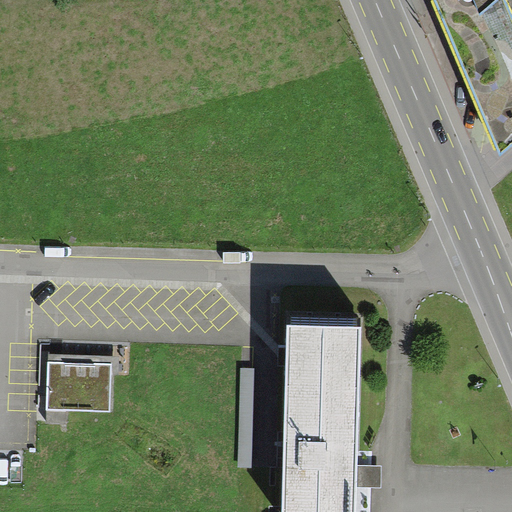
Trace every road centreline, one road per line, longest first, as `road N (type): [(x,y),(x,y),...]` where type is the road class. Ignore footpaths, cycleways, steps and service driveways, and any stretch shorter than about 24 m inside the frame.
road 1 (residential): [(487,266),(365,278),(0,265)]
road 2 (secondary): [(487,266),(375,0)]
